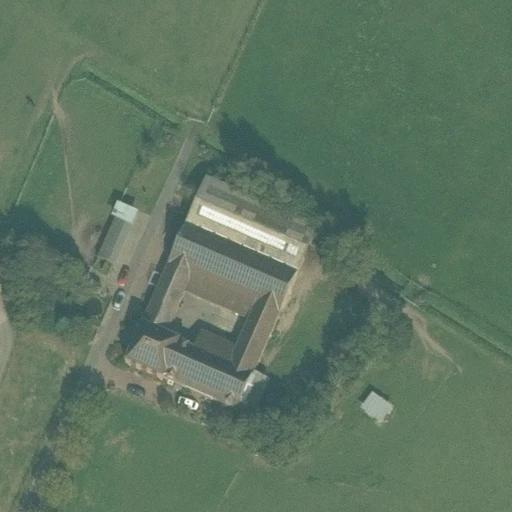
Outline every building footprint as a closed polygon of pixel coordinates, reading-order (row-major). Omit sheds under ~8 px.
[(317,232),(205,183),(186,228),(297,277),(317,232)] [(120,205),(98,259),(111,264),(127,225),(136,228),(142,213),(120,205)] [(297,277),(186,228),(168,268),(191,278),(184,296),(248,324),(256,307),(279,317),(297,277)] [(168,268),(149,312),(173,322),(184,296),(191,278),(168,268)] [(207,339),(202,351),(196,349),(194,352),(179,346),(163,381),(237,414),(279,317),(256,307),(248,324),(236,352),(207,339)] [(179,345),(142,328),(125,366),(163,382),(163,381),(179,346),(179,345)] [(383,425),(395,409),(375,394),(363,410),(383,425)]
